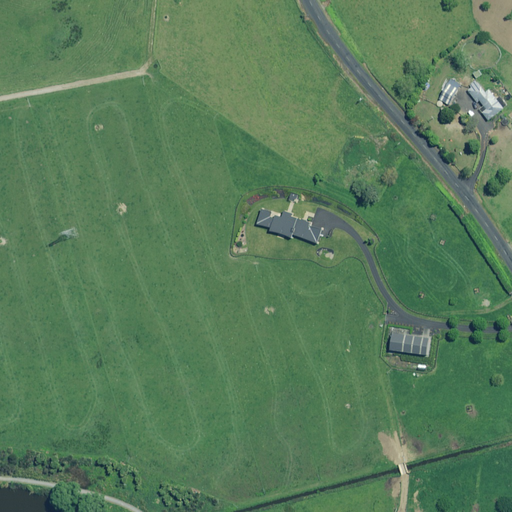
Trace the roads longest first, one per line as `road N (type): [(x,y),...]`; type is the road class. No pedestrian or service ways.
road 1 (unclassified): [(511,263),(310,0)]
road 2 (track): [(0,96),(156,70),(165,0)]
